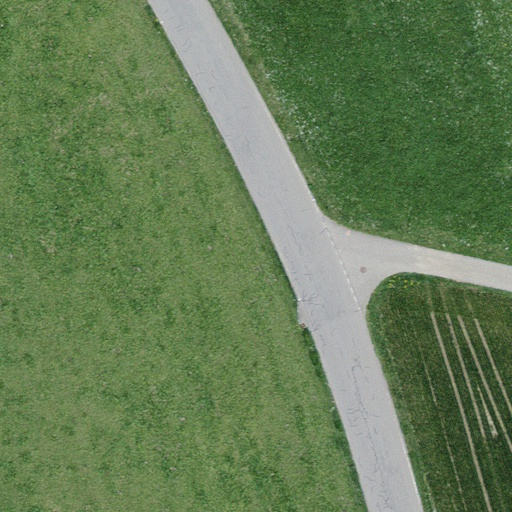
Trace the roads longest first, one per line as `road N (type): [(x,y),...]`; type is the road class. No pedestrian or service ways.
road 1 (tertiary): [(181,0),(247,118),(315,267),(397,511)]
road 2 (track): [(511,280),(430,260),(315,267)]
